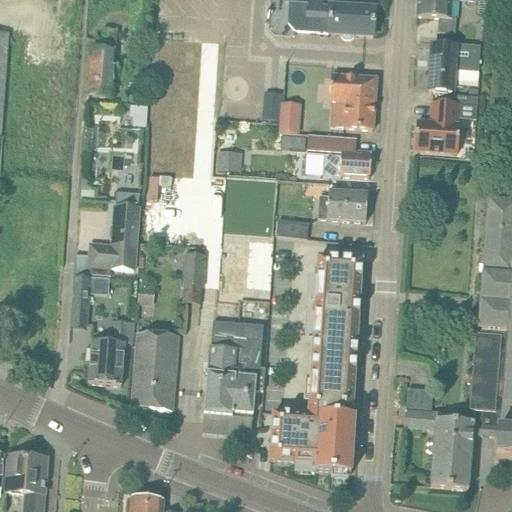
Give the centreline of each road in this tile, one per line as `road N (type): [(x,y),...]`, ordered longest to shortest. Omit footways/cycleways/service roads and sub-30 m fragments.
road 1 (residential): [(370,511),(403,0)]
road 2 (tertiary): [(295,511),(99,436)]
